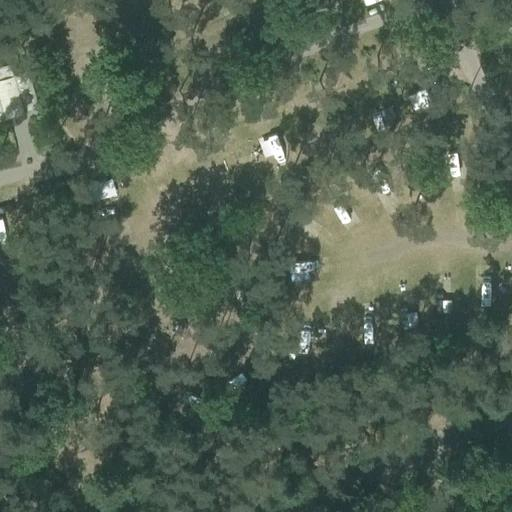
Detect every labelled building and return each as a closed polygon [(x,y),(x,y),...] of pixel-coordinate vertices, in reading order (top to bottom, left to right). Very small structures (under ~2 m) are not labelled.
[(115,0),(85,0),(92,16),(118,6),(115,0)] [(0,118),(6,117),(5,112),(23,107),(24,112),(39,107),(28,70),(13,75),(10,64),(0,66),(0,118)] [(193,156),(186,135),(124,157),(131,178),(193,156)] [(277,171),(290,166),(281,141),(267,146),(277,171)] [(431,156),(433,178),(450,176),(448,155),(431,156)] [(225,163),(200,166),(205,200),(229,196),(225,163)] [(321,214),(341,207),(333,182),(312,190),(321,214)] [(287,230),(292,246),(312,240),(308,224),(287,230)] [(294,273),(296,291),(317,289),(315,271),(294,273)] [(444,314),(466,308),(459,285),(438,291),(444,314)] [(292,350),(296,368),(322,362),(318,344),(292,350)]
